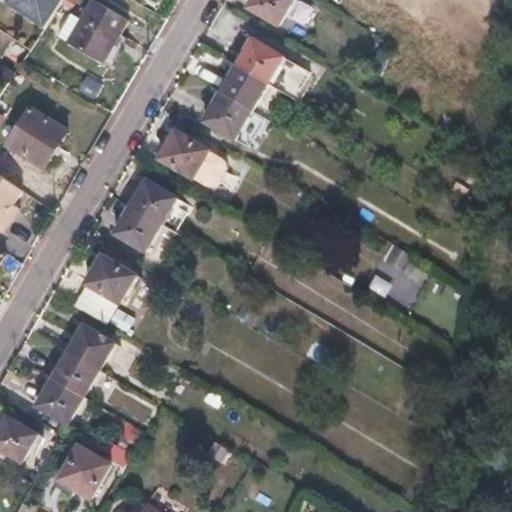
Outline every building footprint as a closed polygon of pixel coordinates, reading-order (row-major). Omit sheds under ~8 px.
[(66,0),(12,0),(8,7),(44,33),(66,0)] [(294,1),(292,0),(254,0),(249,9),(278,26),(294,1)] [(131,24),(96,4),(69,48),(105,68),(117,48),(131,24)] [(282,59),(253,41),(238,68),(221,96),(205,123),(235,141),(251,113),(267,85),(282,59)] [(66,134),(31,111),(8,148),(44,170),(55,152),(66,134)] [(176,133),(160,161),(206,187),(213,187),(218,185),(222,182),(225,176),(225,169),(224,164),(220,159),(176,133)] [(13,208),(23,194),(0,178),(0,234),(2,236),(12,222),(19,212),(13,208)] [(147,184),(132,210),(116,236),(146,254),(161,228),(177,201),(147,184)] [(391,244),(372,284),(412,302),(426,272),(406,263),(411,253),(391,244)] [(137,278),(103,258),(87,285),(121,305),(137,278)] [(121,305),(87,285),(74,307),(108,326),(121,305)] [(115,346),(86,329),(70,356),(55,381),(39,408),(69,425),(84,399),(100,373),(115,346)] [(38,438),(8,421),(0,433),(0,451),(23,465),(38,438)] [(267,459),(274,443),(248,432),(241,448),(267,459)] [(110,467),(80,448),(60,482),(91,500),(110,467)] [(176,511),(152,497),(143,511),(176,511)]
